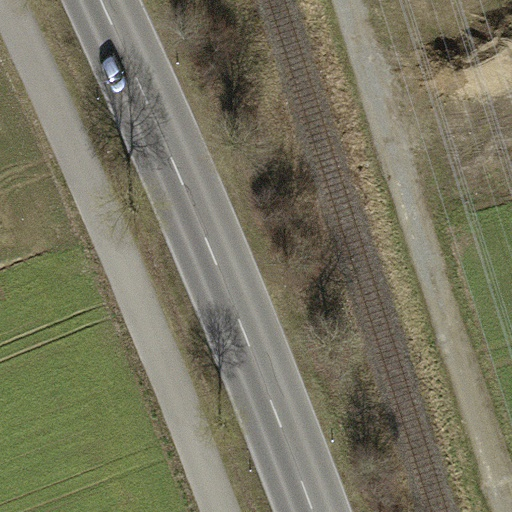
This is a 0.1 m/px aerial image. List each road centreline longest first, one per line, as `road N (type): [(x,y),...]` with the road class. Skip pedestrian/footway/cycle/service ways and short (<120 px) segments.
road 1 (track): [(223,511),(13,0)]
road 2 (secondary): [(104,0),(311,511)]
road 3 (track): [(350,0),(511,507)]
